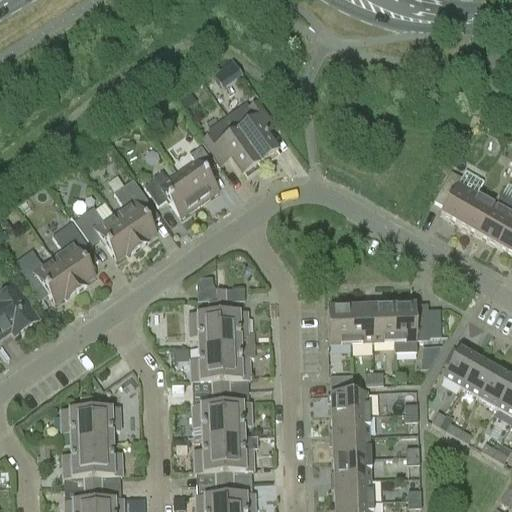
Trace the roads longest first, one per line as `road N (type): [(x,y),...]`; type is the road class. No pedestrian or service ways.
road 1 (residential): [(240,225),(280,200),(328,196),(511,302)]
road 2 (residential): [(295,511),(285,289),(240,225)]
road 3 (residential): [(160,511),(152,381),(108,317)]
road 4 (residential): [(108,317),(240,225)]
road 5 (tertiary): [(511,18),(413,18),(358,0)]
road 6 (residential): [(0,393),(108,317)]
